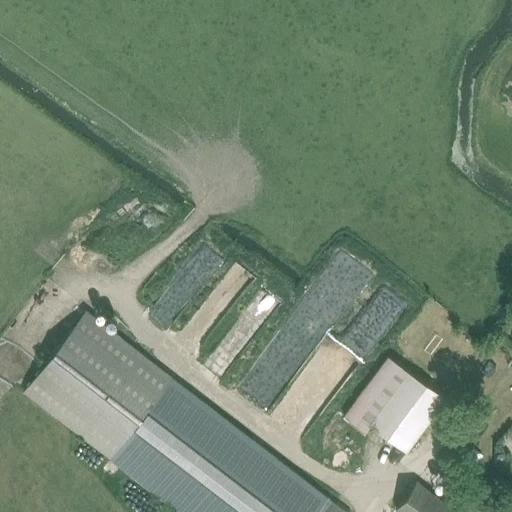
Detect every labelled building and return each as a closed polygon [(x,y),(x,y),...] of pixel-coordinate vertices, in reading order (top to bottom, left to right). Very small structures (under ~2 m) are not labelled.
[(255,287),(245,307),(260,314),(270,294),(255,287)] [(346,511),(213,410),(86,310),(23,391),(152,489),(181,511),(346,511)] [(209,376),(247,327),(233,317),(195,365),(209,376)] [(447,398),(388,356),(343,417),(365,433),(371,424),(408,452),(447,398)] [(454,511),(416,482),(395,509),(399,511),(454,511)]
